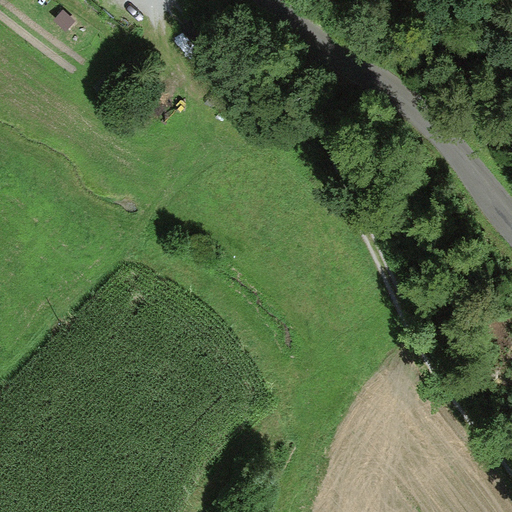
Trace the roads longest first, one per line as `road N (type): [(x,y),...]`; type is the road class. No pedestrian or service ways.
road 1 (track): [(511,460),(422,342),(352,194),(338,101),(344,54)]
road 2 (tertiary): [(263,0),(369,71),(511,215)]
